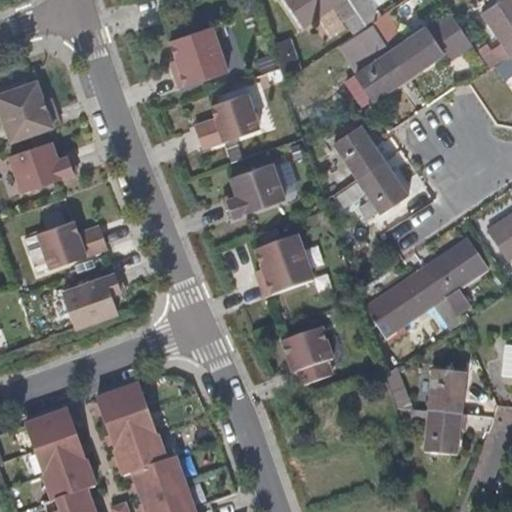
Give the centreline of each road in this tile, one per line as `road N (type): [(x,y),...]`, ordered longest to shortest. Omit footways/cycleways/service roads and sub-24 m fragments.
road 1 (residential): [(76,9),(198,331)]
road 2 (residential): [(198,331),(0,404)]
road 3 (residential): [(198,331),(238,408),(274,511)]
